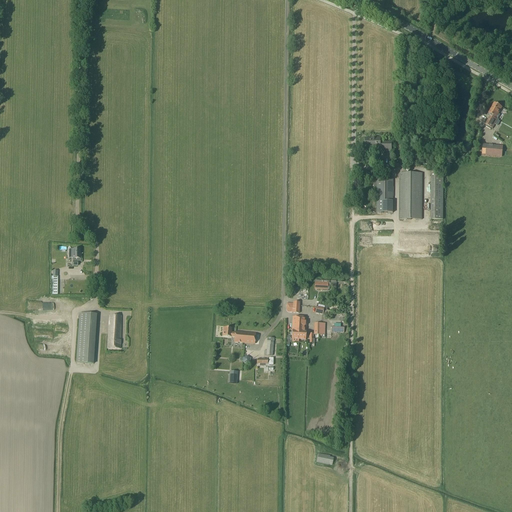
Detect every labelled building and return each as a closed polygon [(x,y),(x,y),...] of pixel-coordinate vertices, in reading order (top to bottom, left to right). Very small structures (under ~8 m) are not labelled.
[(502,108),(494,104),(488,116),(490,117),(485,125),(492,129),(497,121),(496,120),(496,118),(498,119),(499,116),(498,115),(502,108)] [(381,144),(381,139),(374,139),(374,140),(365,140),(365,149),(370,149),(370,150),(379,150),(379,152),(392,152),(392,143),(386,143),(386,144),(381,144)] [(502,158),(503,147),(483,145),(482,156),(502,158)] [(422,174),(399,174),(399,220),(422,220),(422,174)] [(443,174),(431,174),(430,221),(443,221),(443,174)] [(376,214),(393,214),(393,179),(377,179),(374,179),(374,184),(377,184),(376,214)] [(69,250),(69,258),(73,258),(73,259),(73,264),(72,266),(80,266),(80,259),(81,259),(81,255),(80,255),(80,250),(73,250),(69,250)] [(287,313),(288,313),(292,313),(292,314),(299,314),(300,303),(293,303),(293,304),(287,304),(286,311),(286,312),(287,312),(287,313)] [(97,315),(80,314),(76,363),(93,364),(97,315)] [(121,317),(109,316),(107,349),(120,349),(121,317)] [(306,332),(305,332),(305,318),(293,318),(292,331),(291,340),(286,339),(286,347),(288,347),(289,344),(291,343),(298,343),(298,340),(305,341),(306,332)] [(325,324),(314,324),(314,335),(325,336),(325,324)] [(255,335),(235,333),(235,334),(231,333),(231,329),(223,328),(222,337),(234,338),(234,343),(254,345),(255,335)] [(274,342),(267,341),(267,351),(264,351),(264,356),(273,356),(274,342)] [(242,362),(242,363),(246,366),(250,364),(250,359),(247,357),(243,359),(242,362)] [(238,372),(229,372),(228,384),(237,385),(238,372)] [(330,456),(318,454),(316,463),(332,466),(333,459),(330,458),(330,456)]
